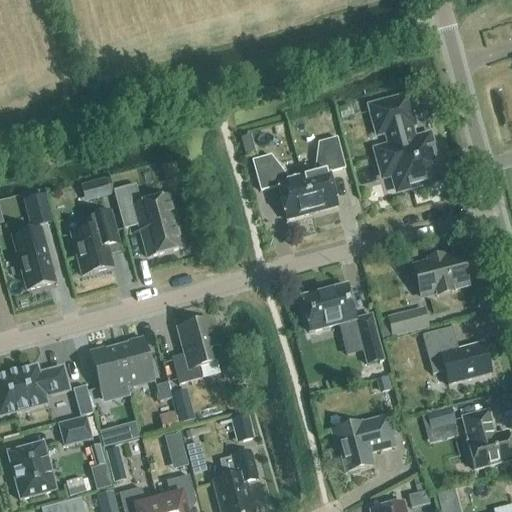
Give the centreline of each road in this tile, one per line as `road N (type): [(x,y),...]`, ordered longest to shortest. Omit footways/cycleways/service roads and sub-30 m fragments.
road 1 (residential): [(0,345),(496,211)]
road 2 (tertiary): [(496,211),(439,0)]
